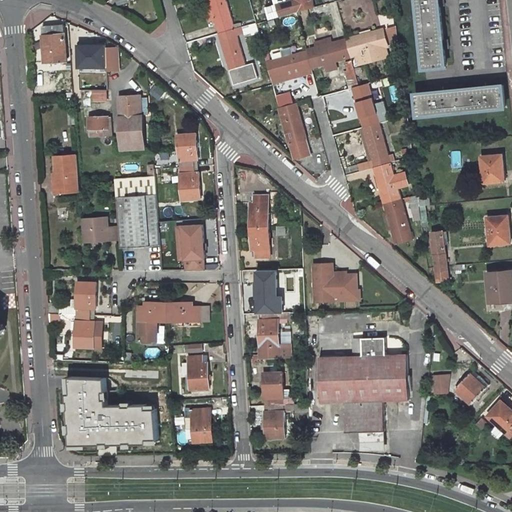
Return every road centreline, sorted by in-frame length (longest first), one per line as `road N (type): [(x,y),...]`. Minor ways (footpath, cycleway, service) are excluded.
road 1 (unclassified): [(0,6),(19,84),(45,473)]
road 2 (tertiary): [(48,510),(310,502),(385,511)]
road 3 (tertiary): [(494,511),(421,484),(365,474),(244,473)]
road 4 (unclassified): [(332,214),(511,371)]
road 5 (tertiary): [(244,473),(45,473)]
road 6 (unclassified): [(232,281),(244,473)]
road 7 (unclassified): [(220,116),(232,281)]
road 8 (unclassified): [(50,0),(96,13),(179,75)]
road 9 (unclassified): [(220,116),(332,214)]
